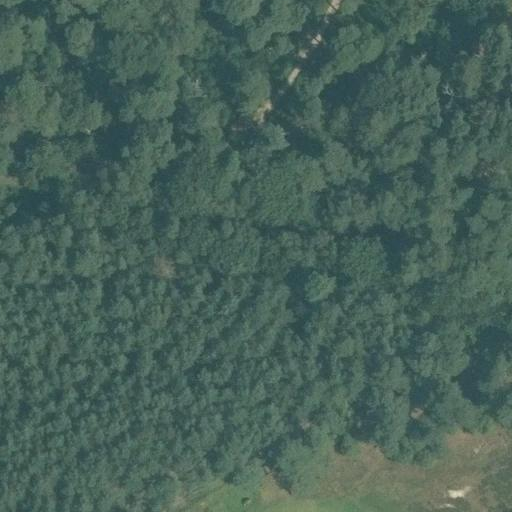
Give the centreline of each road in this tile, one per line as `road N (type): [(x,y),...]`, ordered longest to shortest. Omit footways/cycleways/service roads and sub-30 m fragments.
road 1 (unknown): [(511,242),(108,175)]
road 2 (unknown): [(202,190),(329,0)]
